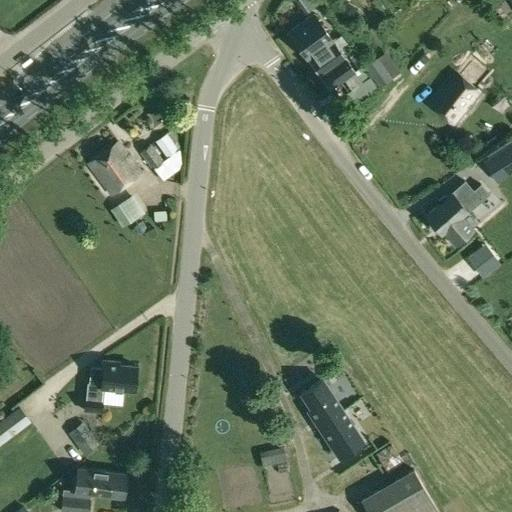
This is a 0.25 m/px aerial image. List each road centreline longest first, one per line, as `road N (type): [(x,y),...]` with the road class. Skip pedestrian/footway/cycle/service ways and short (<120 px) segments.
road 1 (unclassified): [(251,42),(218,78),(203,125),(163,511)]
road 2 (unclassified): [(511,362),(390,225),(251,42)]
road 3 (unclassified): [(231,10),(0,187)]
road 4 (primary): [(0,125),(166,0)]
